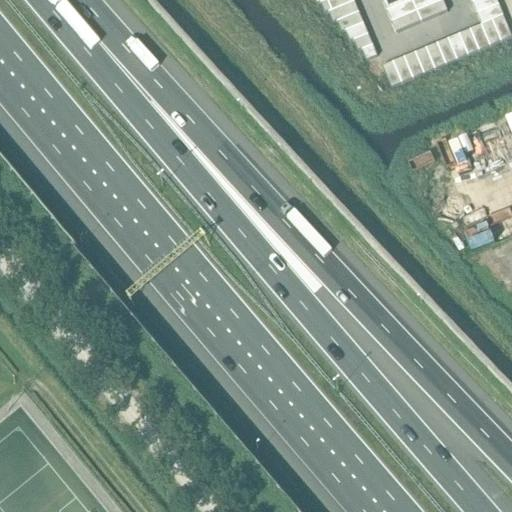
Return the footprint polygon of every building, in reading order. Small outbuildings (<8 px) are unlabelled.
[(330,0),(327,1),(320,4),(325,15),(328,14),(354,3),(353,0),(330,0)] [(411,0),(388,0),(382,3),(387,14),(413,3),(411,0)] [(442,0),(419,0),(413,3),(417,14),(443,3),(442,0)] [(496,0),(480,0),(472,4),(476,15),(498,5),(496,0)] [(354,3),(328,14),(333,24),(337,23),(359,14),(354,3)] [(413,3),(387,14),(391,25),(417,14),(413,3)] [(443,3),(417,14),(421,24),(447,13),(443,3)] [(498,5),(476,15),(481,26),(492,21),(501,44),(511,39),(511,38),(503,17),(498,5)] [(359,14),(337,23),(341,34),(345,32),(363,25),(359,14)] [(417,14),(391,25),(396,35),(421,24),(417,14)] [(481,26),(470,30),(479,53),(501,44),(492,21),(481,26)] [(363,25),(345,32),(350,43),(353,42),(368,36),(363,25)] [(470,30),(459,35),(468,57),(479,53),(470,30)] [(459,35),(448,40),(457,62),(468,57),(459,35)] [(368,36),(353,42),(358,53),(361,51),(373,47),(368,36)] [(448,40),(437,44),(446,67),(457,62),(448,40)] [(437,44),(426,49),(435,71),(446,67),(437,44)] [(373,47),(361,51),(366,62),(377,58),(373,47)] [(426,49),(415,53),(424,76),(435,71),(426,49)] [(415,53),(404,58),(413,80),(424,76),(415,53)] [(404,58),(393,63),(402,85),(413,80),(404,58)] [(393,63),(382,67),(391,90),(402,85),(393,63)]
